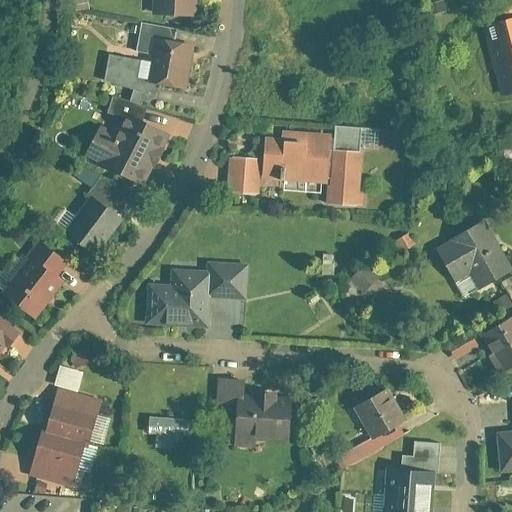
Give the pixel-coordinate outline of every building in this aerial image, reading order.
[(493,84),(511,78),(511,32),(501,1),(504,0),(484,0),(486,3),(469,8),(493,84)] [(178,71),(183,32),(151,29),(149,46),(104,41),(101,72),(141,77),(142,67),(178,71)] [(144,169),(165,120),(97,92),(76,140),(144,169)] [(308,191),(350,195),(356,137),(318,133),(319,122),(253,116),(250,148),(221,145),(217,184),(252,187),(254,165),(310,170),(308,191)] [(62,221),(97,242),(120,203),(107,195),(119,175),(87,155),(74,177),(85,183),(62,221)] [(471,275),(505,252),(470,201),(434,225),(439,233),(428,241),(444,264),(458,254),(471,275)] [(0,284),(31,306),(59,267),(51,262),(62,246),(27,222),(0,260),(0,284)] [(163,267),(160,325),(213,327),(214,297),(252,299),(254,263),(209,261),(209,269),(163,267)] [(380,288),(379,268),(358,270),(360,289),(380,288)] [(486,358),(511,341),(511,319),(500,300),(474,316),(469,309),(436,329),(447,348),(470,333),(486,358)] [(0,338),(10,328),(0,319),(0,338)] [(215,427),(279,432),(283,382),(239,379),(241,361),(207,359),(204,402),(217,403),(215,427)] [(352,427),(393,406),(375,369),(333,391),(352,427)] [(28,457),(71,469),(94,384),(51,372),(28,457)] [(511,373),(504,374),(506,413),(481,412),(482,464),(511,463),(511,373)] [(151,415),(151,432),(186,433),(186,415),(151,415)] [(410,511),(406,485),(369,491),(372,511),(410,511)]
